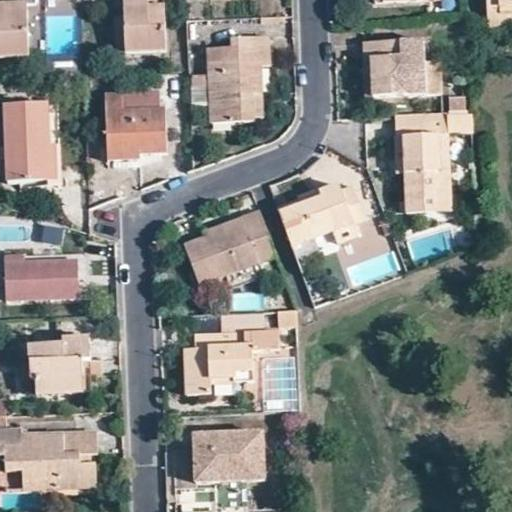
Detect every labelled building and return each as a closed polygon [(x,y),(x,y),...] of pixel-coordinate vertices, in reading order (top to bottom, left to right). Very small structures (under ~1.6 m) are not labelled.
[(2,3),(1,0),(0,0),(0,59),(28,59),(28,56),(26,14),(2,15),(2,3)] [(124,13),(148,12),(146,0),(132,0),(113,1),(114,55),(124,54),(124,13)] [(146,0),(148,12),(163,12),(162,0),(146,0)] [(511,0),(483,0),(486,28),(511,26),(511,0)] [(2,3),(2,15),(26,14),(28,56),(38,56),(37,17),(35,4),(2,3)] [(165,52),(163,12),(148,12),(124,13),(124,54),(165,52)] [(262,96),(261,67),(269,68),(269,39),(229,41),(230,49),(207,50),(209,123),(253,123),(253,120),(253,96),(262,96)] [(361,44),(363,63),(373,62),(374,78),(371,79),(372,97),(426,95),(423,42),(361,44)] [(373,62),(363,63),(363,98),(372,97),(371,79),(374,78),(373,62)] [(190,76),(192,102),(207,101),(205,75),(190,76)] [(158,92),(121,94),(122,110),(158,109),(158,92)] [(122,110),(121,94),(103,94),(107,162),(139,161),(139,156),(165,155),(164,109),(158,109),(122,110)] [(263,119),(262,96),(253,96),(253,120),(263,119)] [(3,106),(14,106),(13,98),(3,98),(3,106)] [(47,105),(14,106),(3,106),(6,185),(51,183),(49,147),(47,105)] [(469,115),(447,116),(447,135),(471,135),(469,115)] [(425,117),(394,117),(394,137),(427,136),(427,117),(425,117)] [(447,135),(427,136),(394,137),(395,159),(402,159),(403,175),(403,215),(437,213),(435,172),(449,172),(447,135)] [(57,146),(49,147),(51,183),(58,182),(57,146)] [(402,159),(395,159),(396,175),(403,175),(402,159)] [(450,212),(449,172),(435,172),(437,213),(450,212)] [(320,200),(299,207),(312,241),(351,225),(339,192),(337,186),(317,193),(320,200)] [(351,188),(339,192),(351,225),(363,222),(351,188)] [(296,201),(299,207),(320,200),(317,193),(296,201)] [(239,218),(221,226),(222,232),(204,239),(184,247),(198,288),(256,265),(239,218)] [(357,238),(351,225),(312,241),(317,253),(357,238)] [(222,232),(221,226),(201,233),(204,239),(222,232)] [(5,265),(35,264),(34,256),(5,258),(5,265)] [(76,262),(35,264),(5,265),(6,281),(6,303),(78,300),(76,262)] [(296,311),(276,312),(277,329),(297,328),(296,311)] [(194,336),(194,351),(242,349),(241,334),(194,336)] [(61,339),(62,345),(62,361),(81,361),(88,361),(88,338),(61,339)] [(82,380),(81,361),(62,361),(62,345),(28,347),(30,381),(35,381),(36,396),(70,394),(69,380),(82,380)] [(242,349),(194,351),(185,352),(187,397),(210,396),(210,381),(235,381),(234,383),(251,382),(250,348),(242,349)] [(91,393),(88,361),(81,361),(82,380),(69,380),(70,394),(91,393)] [(95,433),(62,434),(63,456),(79,455),(90,455),(96,454),(95,433)] [(79,466),(79,455),(63,456),(62,434),(19,436),(21,449),(5,449),(6,474),(22,473),(22,479),(49,478),(50,490),(94,489),(94,465),(90,465),(79,466)] [(194,484),(219,483),(219,477),(241,475),(242,482),(263,481),(261,434),(201,436),(201,449),(192,450),(194,484)] [(90,465),(90,455),(79,455),(79,466),(90,465)] [(219,483),(242,482),(241,475),(219,477),(219,483)] [(49,478),(22,479),(23,491),(50,490),(49,478)]
